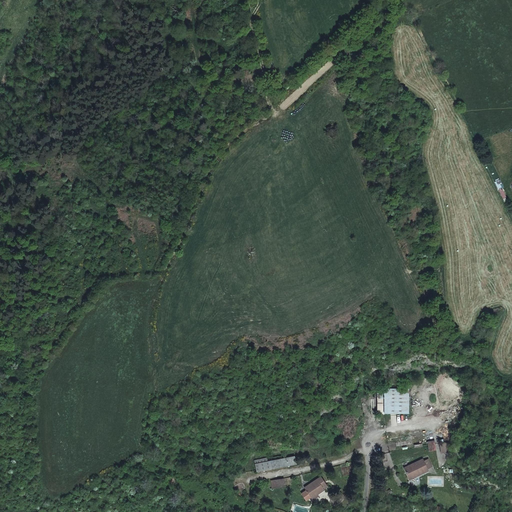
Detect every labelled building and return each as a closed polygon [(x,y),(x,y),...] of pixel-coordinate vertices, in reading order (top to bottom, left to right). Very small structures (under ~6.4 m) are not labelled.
[(376,387),(376,412),(407,411),(407,386),(376,387)] [(434,439),(427,440),(429,449),(436,448),(434,439)] [(294,456),(255,464),(257,472),(296,464),(294,456)] [(428,457),(423,460),(427,467),(432,465),(428,457)] [(416,473),(417,474),(428,469),(427,467),(423,460),(422,458),(403,467),(407,476),(416,473)] [(320,477),(304,489),(311,498),(323,489),(322,487),(326,484),(320,477)] [(283,479),(270,480),(271,488),(284,486),(283,479)]
